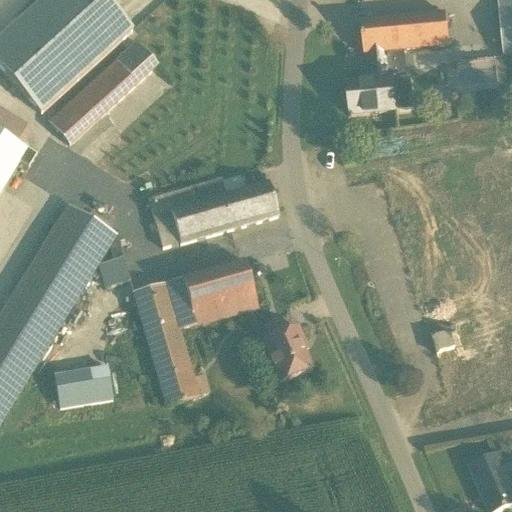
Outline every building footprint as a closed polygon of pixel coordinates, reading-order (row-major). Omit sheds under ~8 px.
[(100,0),(46,0),(0,42),(0,72),(41,117),(131,35),(100,0)] [(511,0),(497,0),(499,13),(503,59),(511,58),(511,0)] [(450,49),(446,17),(361,25),(364,57),(368,57),(371,85),(347,87),(350,119),(414,113),(411,81),(389,83),(386,55),(450,49)] [(137,46),(48,125),(68,148),(157,68),(137,46)] [(477,116),(501,113),(499,94),(475,96),(477,116)] [(27,170),(35,157),(22,148),(32,132),(0,111),(0,195),(19,165),(27,170)] [(511,120),(368,156),(375,184),(427,171),(482,394),(473,396),(477,410),(511,401),(511,120)] [(180,247),(180,249),(277,221),(267,187),(225,199),(224,195),(219,196),(216,185),(158,201),(159,207),(150,210),(162,252),(180,247)] [(116,238),(68,209),(0,319),(0,426),(109,250),(113,264),(98,268),(104,291),(129,284),(116,238)] [(192,381),(179,335),(258,312),(244,266),(133,298),(165,410),(198,401),(198,399),(192,381)] [(269,361),(280,386),(311,373),(300,347),(304,346),(297,330),(258,347),(265,363),(269,361)] [(105,373),(53,381),(58,415),(110,408),(105,373)] [(511,460),(502,465),(499,458),(470,471),(487,511),(503,511),(511,508),(511,460)]
